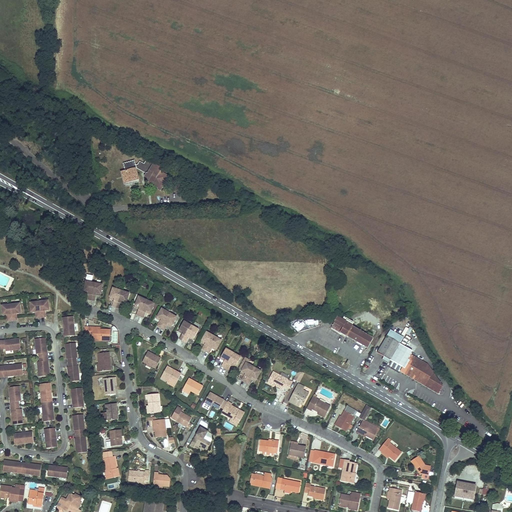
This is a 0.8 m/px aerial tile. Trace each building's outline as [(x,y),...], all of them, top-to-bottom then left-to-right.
[(134,160),(122,163),(124,170),(120,171),(122,176),(125,176),(127,183),(139,180),(136,169),(138,169),(146,173),(144,176),(146,180),(150,181),(148,184),(162,192),(166,184),(165,183),(169,176),(167,175),(168,173),(168,171),(163,167),(162,168),(153,163),(152,164),(146,161),(144,164),(139,161),(138,164),(135,165),(134,160)] [(99,292),(101,282),(84,277),(82,286),(87,288),(86,290),(85,296),(91,298),(93,292),(93,290),(99,292)] [(127,301),(129,292),(112,287),(110,295),(115,297),(114,299),(112,305),(119,307),(121,301),(122,299),(127,301)] [(152,312),(156,304),(140,296),(136,305),(141,307),(140,309),(137,315),(143,318),(146,311),(147,310),(152,312)] [(48,299),(30,301),(31,310),(36,310),(37,317),(44,316),(44,309),(49,308),(48,299)] [(19,302),(1,304),(2,313),(7,313),(8,320),(16,319),(15,312),(20,311),(19,302)] [(174,326),(178,318),(163,310),(160,317),(164,320),(163,322),(160,327),(166,331),(169,326),(170,324),(174,326)] [(73,316),(63,317),(64,327),(65,326),(66,336),(75,335),(73,316)] [(343,320),(337,317),(331,327),(367,348),(373,339),(351,326),(352,326),(343,320)] [(195,337),(198,330),(184,322),(180,329),(184,331),(183,333),(180,339),(186,342),(189,337),(190,335),(195,337)] [(110,340),(109,329),(99,329),(92,330),(91,327),(88,327),(88,336),(92,336),(92,339),(97,339),(97,341),(110,340)] [(392,358),(401,342),(405,336),(391,328),(388,334),(378,350),(385,354),(383,357),(390,361),(392,358)] [(221,340),(207,332),(202,340),(206,341),(205,344),(203,349),(209,352),(211,347),(212,345),(217,348),(221,340)] [(45,334),(35,335),(36,350),(37,350),(38,358),(37,358),(38,373),(49,372),(48,363),(46,363),(46,358),(47,358),(46,349),(45,349),(44,344),(46,344),(45,334)] [(0,347),(1,347),(5,346),(5,347),(20,346),(19,336),(10,337),(10,338),(5,339),(4,337),(0,337),(0,347)] [(75,342),(65,343),(67,358),(68,358),(69,366),(68,366),(69,381),(71,381),(79,380),(78,365),(77,365),(76,357),(77,357),(75,342)] [(414,350),(401,342),(392,358),(405,366),(402,370),(428,384),(433,375),(429,372),(432,367),(429,363),(424,360),(420,366),(408,360),(412,353),(414,350)] [(236,365),(241,356),(226,348),(221,356),(225,359),(224,360),(221,366),(227,370),(231,364),(232,362),(236,365)] [(149,350),(143,360),(147,363),(151,365),(156,368),(162,357),(159,355),(157,354),(157,356),(152,353),(153,352),(149,350)] [(110,362),(109,351),(97,352),(98,364),(99,371),(111,369),(111,365),(110,365),(109,363),(110,362)] [(424,360),(412,353),(408,360),(420,366),(424,360)] [(257,378),(262,370),(248,362),(250,359),(245,356),(239,367),(243,369),(248,372),(246,374),(243,379),(249,382),(252,378),(253,376),(257,378)] [(0,372),(13,371),(13,373),(23,372),(22,361),(7,363),(7,364),(0,364),(0,372)] [(172,367),(168,365),(162,375),(169,379),(170,377),(177,381),(182,373),(177,370),(176,372),(171,369),(172,367)] [(299,371),(295,380),(300,382),(304,373),(299,371)] [(444,384),(435,371),(428,384),(441,392),(444,384)] [(288,380),(274,373),(269,381),(284,389),(288,380)] [(115,384),(115,377),(106,378),(108,394),(116,393),(115,384)] [(194,380),(189,377),(184,387),(190,390),(191,389),(199,394),(204,386),(199,383),(198,385),(192,382),(194,380)] [(51,389),(50,380),(40,381),(41,396),(42,396),(43,403),(42,403),(44,418),(54,417),(53,408),(52,408),(49,389),(51,389)] [(19,383),(9,384),(10,393),(11,393),(12,398),(10,399),(11,407),(12,407),(13,412),(12,412),(13,422),(23,421),(21,406),(20,406),(19,398),(20,398),(19,383)] [(306,389),(299,385),(294,394),(296,395),(293,402),(301,407),(304,402),(306,403),(310,395),(304,391),(306,389)] [(82,387),(71,388),(72,398),(74,397),(75,407),(83,406),(82,387)] [(150,413),(160,412),(158,390),(146,392),(146,397),(148,397),(149,407),(149,412),(150,413)] [(215,394),(211,392),(202,406),(208,409),(210,406),(211,406),(212,404),(223,411),(228,403),(228,402),(219,397),(218,399),(214,396),(215,394)] [(293,402),(296,395),(294,394),(289,402),(301,408),(301,407),(293,402)] [(315,396),(308,410),(313,413),(315,411),(320,413),(318,416),(325,419),(332,407),(318,400),(319,398),(315,396)] [(119,419),(117,403),(107,404),(107,412),(108,420),(119,419)] [(232,405),(228,403),(223,411),(221,414),(228,418),(230,419),(238,424),(242,418),(244,413),(232,406),(232,405)] [(359,416),(364,420),(372,408),(366,404),(359,416)] [(190,422),(192,419),(192,418),(182,412),(183,409),(178,406),(172,417),(177,420),(176,421),(187,427),(186,429),(189,430),(193,424),(190,422)] [(347,434),(356,418),(352,416),(355,411),(349,407),(342,419),(339,424),(337,424),(336,427),(347,434)] [(74,415),(73,415),(75,430),(76,430),(76,437),(75,437),(77,452),(87,451),(85,436),(84,436),(84,429),(85,429),(83,414),(74,415)] [(166,437),(165,419),(152,420),(153,425),(155,425),(155,432),(156,437),(166,437)] [(55,425),(47,425),(47,429),(45,430),(46,444),(57,443),(56,434),(54,434),(54,429),(55,429),(55,425)] [(367,438),(374,442),(378,434),(367,428),(367,427),(364,425),(358,435),(361,437),(362,435),(367,438)] [(211,433),(200,428),(190,446),(197,450),(200,445),(208,450),(212,442),(211,442),(213,439),(211,433)] [(28,429),(13,431),(14,441),(24,440),(24,439),(29,438),(29,439),(33,439),(33,431),(29,431),(28,429)] [(121,445),(120,429),(108,431),(109,440),(110,446),(121,445)] [(276,440),(261,437),(259,448),(278,452),(281,440),(276,439),(276,440)] [(390,457),(395,461),(402,453),(390,443),(391,441),(388,438),(378,450),(389,459),(390,457)] [(308,447),(293,444),(290,454),(306,458),(308,447)] [(333,466),(335,457),(327,455),(327,453),(313,450),(310,462),(333,466)] [(116,468),(114,457),(113,457),(112,451),(102,452),(107,478),(117,476),(116,468)] [(327,455),(335,457),(333,466),(335,467),(338,455),(327,453),(327,455)] [(425,466),(419,456),(411,461),(416,469),(418,468),(420,471),(418,473),(421,474),(421,478),(428,480),(430,467),(425,466)] [(13,461),(4,459),(3,469),(40,475),(41,465),(32,463),(32,464),(13,462),(13,461)] [(344,468),(342,480),(355,483),(357,474),(355,474),(352,473),(354,463),(350,462),(350,461),(342,459),(340,468),(344,468)] [(52,468),(48,467),(47,475),(51,475),(51,476),(66,478),(67,469),(52,467),(52,468)] [(147,480),(148,471),(145,471),(145,472),(129,470),(128,481),(134,482),(144,482),(144,479),(147,480)] [(154,472),(153,484),(163,485),(168,486),(169,479),(166,476),(158,475),(158,472),(154,472)] [(264,477),(251,474),(250,482),(253,483),(262,484),(262,487),(271,488),(273,479),(271,478),(272,474),(265,473),(264,477)] [(301,483),(278,478),(277,488),(285,489),(291,490),(299,492),(301,483)] [(473,498),(475,485),(457,482),(455,495),(473,498)] [(306,483),(305,491),(309,491),(309,493),(309,495),(314,496),(316,496),(316,498),(324,500),(326,490),(311,486),(311,484),(306,483)] [(11,487),(0,486),(0,487),(0,494),(6,496),(7,494),(9,494),(8,501),(16,502),(17,501),(18,490),(24,490),(25,485),(16,484),(15,489),(11,488),(11,487)] [(34,489),(29,488),(27,503),(33,504),(43,505),(45,493),(34,491),(34,489)] [(399,510),(402,494),(402,490),(391,488),(391,492),(392,492),(389,508),(399,510)] [(351,496),(342,494),(340,503),(349,505),(349,508),(348,510),(358,511),(362,494),(352,491),(351,496)] [(425,494),(415,492),(412,509),(411,510),(421,511),(425,494)] [(76,511),(80,505),(78,504),(80,499),(74,495),(73,497),(69,495),(66,501),(60,498),(56,506),(58,511),(62,510),(63,511),(76,511)] [(162,511),(163,504),(148,502),(148,505),(150,506),(149,511),(162,511)] [(501,511),(502,508),(499,504),(497,503),(492,504),(490,511),(501,511)]
